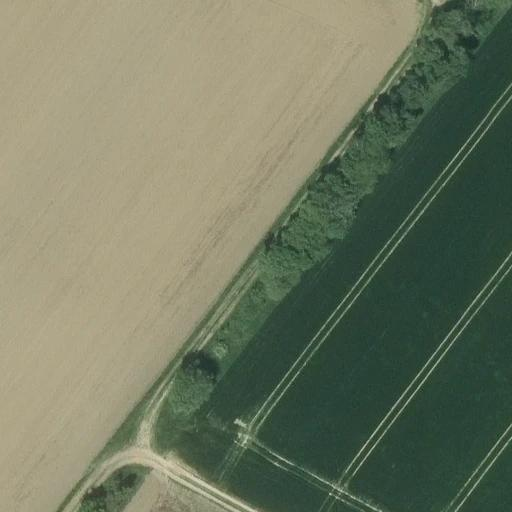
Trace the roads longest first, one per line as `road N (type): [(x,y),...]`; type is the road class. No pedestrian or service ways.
road 1 (track): [(117,511),(185,426),(468,0)]
road 2 (track): [(511,75),(203,486)]
